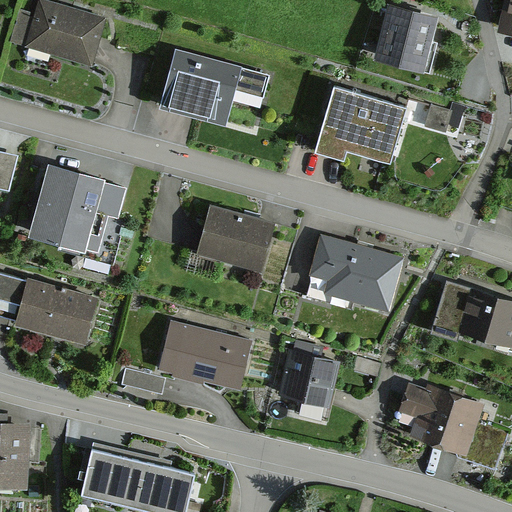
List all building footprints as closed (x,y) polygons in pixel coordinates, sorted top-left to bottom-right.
[(107,20),(43,0),(39,0),(24,49),(91,70),(107,20)] [(511,0),(507,0),(501,32),(511,34),(511,0)] [(438,20),(388,8),(374,66),(424,78),(438,20)] [(281,79),(190,55),(176,106),(238,122),(246,95),(275,103),(281,79)] [(406,112),(334,92),(314,160),(344,168),(347,158),(390,170),(406,112)] [(27,161),(0,155),(0,186),(21,191),(27,161)] [(122,185),(59,169),(44,228),(108,244),(122,185)] [(275,218),(210,200),(197,247),(262,265),(275,218)] [(405,253),(321,230),(311,269),(328,273),(325,286),(391,304),(405,253)] [(113,302),(2,274),(0,280),(0,296),(35,306),(31,320),(103,339),(113,302)] [(511,293),(461,280),(447,335),(511,352),(511,293)] [(266,341),(183,323),(173,370),(256,388),(266,341)] [(356,363),(300,351),(291,393),(347,405),(356,363)] [(493,400),(431,382),(417,430),(467,444),(463,456),(499,467),(508,436),(484,430),(493,400)] [(46,416),(0,417),(0,476),(48,475),(46,416)] [(185,511),(195,473),(91,448),(81,490),(171,511),(185,511)]
